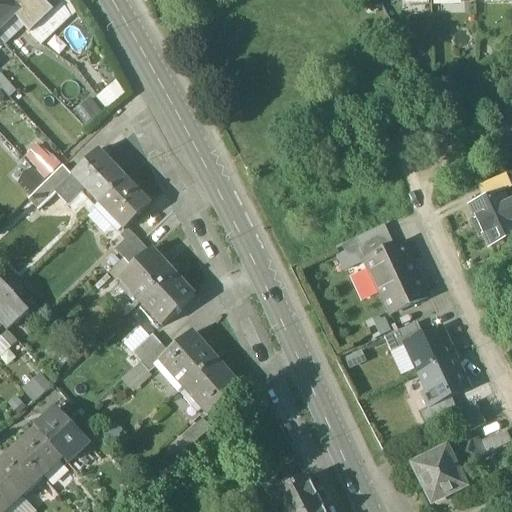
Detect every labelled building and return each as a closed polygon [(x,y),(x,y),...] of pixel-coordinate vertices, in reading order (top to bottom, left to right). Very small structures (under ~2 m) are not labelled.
[(0,0),(0,31),(14,19),(20,13),(7,0),(0,0)] [(40,0),(7,0),(20,13),(14,19),(30,36),(53,13),(40,0)] [(62,5),(57,0),(40,0),(53,13),(62,5)] [(27,43),(19,35),(14,40),(13,38),(4,46),(12,56),(13,56),(17,61),(24,54),(21,50),(27,43)] [(36,143),(23,159),(46,178),(59,162),(36,143)] [(68,209),(82,196),(96,211),(100,207),(126,183),(98,154),(72,178),(73,179),(56,196),(68,209)] [(28,168),(21,183),(33,189),(39,174),(28,168)] [(63,168),(28,201),(39,212),(56,196),(73,179),(72,178),(63,168)] [(511,192),(511,190),(506,177),(476,191),(483,205),(504,196),(511,192)] [(126,183),(100,207),(125,233),(151,208),(126,183)] [(472,210),(490,249),(511,239),(511,203),(508,206),(504,196),(483,205),(472,210)] [(385,227),(355,240),(366,262),(395,248),(385,227)] [(132,235),(115,252),(123,261),(141,244),(132,235)] [(355,240),(338,250),(349,272),(366,262),(355,240)] [(141,244),(123,261),(132,270),(149,254),(141,244)] [(395,248),(366,262),(391,317),(427,300),(402,245),(395,248)] [(132,270),(119,282),(141,306),(173,276),(151,252),(149,254),(132,270)] [(173,276),(141,306),(163,330),(195,299),(173,276)] [(28,314),(0,284),(0,325),(3,329),(8,333),(28,314)] [(374,338),(390,333),(384,317),(368,322),(374,338)] [(0,357),(16,342),(3,329),(0,325),(0,357)] [(424,340),(417,325),(385,339),(392,354),(406,348),(424,340)] [(455,360),(442,331),(424,340),(406,348),(419,377),(455,360)] [(170,356),(161,364),(173,378),(168,382),(180,395),(216,363),(192,336),(170,356)] [(153,337),(131,356),(140,366),(162,347),(153,337)] [(162,347),(140,366),(149,375),(161,364),(170,356),(162,347)] [(455,360),(419,377),(427,393),(421,395),(428,411),(429,412),(452,401),(470,393),(455,360)] [(216,363),(180,395),(191,407),(195,403),(208,417),(239,389),(216,363)] [(149,375),(140,366),(122,381),(134,395),(152,379),(149,375)] [(33,403),(52,387),(40,374),(22,390),(33,403)] [(458,414),(452,401),(429,412),(428,411),(419,415),(425,429),(454,416),(458,414)] [(458,414),(454,416),(459,426),(480,415),(475,404),(458,414)] [(88,445),(56,411),(49,417),(52,420),(38,433),(64,461),(67,465),(88,445)] [(480,415),(459,426),(465,436),(486,425),(480,415)] [(203,420),(181,439),(190,449),(212,430),(203,420)] [(115,425),(99,439),(110,452),(126,438),(115,425)] [(38,433),(35,431),(30,436),(32,439),(17,453),(43,480),(64,461),(38,433)] [(511,445),(507,435),(484,446),(489,457),(511,445)] [(471,443),(447,454),(446,452),(439,456),(436,451),(421,458),(424,463),(413,469),(432,508),(465,491),(456,472),(485,458),(481,450),(476,453),(471,443)] [(17,453),(15,450),(9,455),(12,458),(0,468),(0,475),(23,500),(43,480),(17,453)] [(0,475),(0,511),(9,511),(23,500),(0,475)] [(275,496),(281,509),(277,511),(305,511),(320,505),(307,480),(275,496)] [(250,491),(233,504),(238,511),(259,511),(264,508),(250,491)] [(34,511),(23,500),(9,511),(34,511)]
